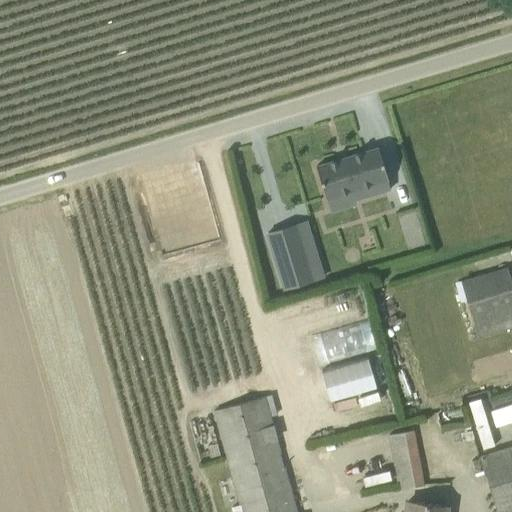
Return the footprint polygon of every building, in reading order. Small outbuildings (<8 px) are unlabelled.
[(366,127),(304,146),(314,179),(340,171),(342,180),(378,169),(375,160),(376,160),(366,127)] [(298,223),(265,233),(283,291),(316,280),(298,223)] [(462,282),(478,336),(511,326),(511,282),(508,268),(462,282)] [(303,330),(362,320),(356,289),(297,300),(303,330)] [(312,337),(320,364),(377,346),(368,319),(312,337)] [(322,369),(330,399),(377,386),(368,356),(322,369)] [(297,511),(265,396),(213,411),(241,511),(297,511)] [(511,402),(491,410),(496,426),(511,421),(511,402)] [(487,450),(499,446),(486,407),(474,411),(487,450)] [(398,489),(425,484),(415,430),(388,435),(398,489)] [(497,511),(505,511),(511,510),(511,447),(480,458),(497,511)] [(405,511),(446,511),(447,506),(407,500),(405,511)]
